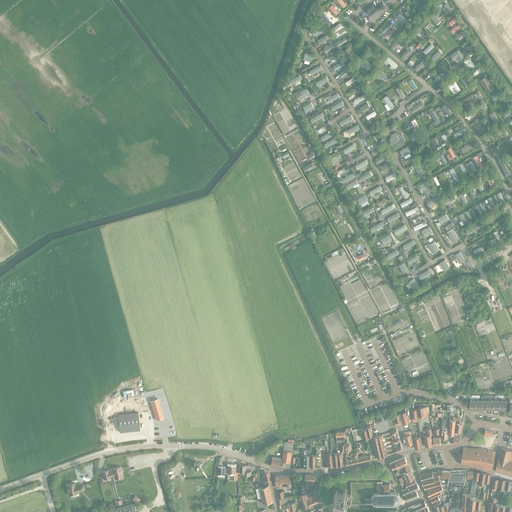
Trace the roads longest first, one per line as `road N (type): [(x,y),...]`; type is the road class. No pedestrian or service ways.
road 1 (tertiary): [(272,468),(204,446),(135,447),(0,489)]
road 2 (tertiary): [(272,468),(345,469),(406,452)]
